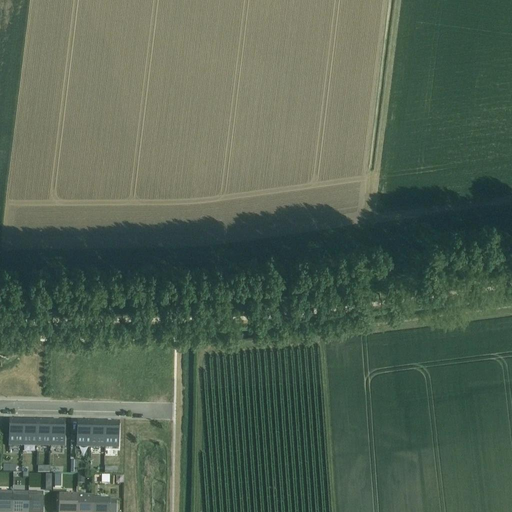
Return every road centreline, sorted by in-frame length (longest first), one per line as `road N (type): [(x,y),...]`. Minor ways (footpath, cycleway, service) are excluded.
road 1 (track): [(0,261),(192,260),(511,217)]
road 2 (residential): [(0,406),(170,407)]
road 3 (track): [(230,320),(221,288),(341,235)]
